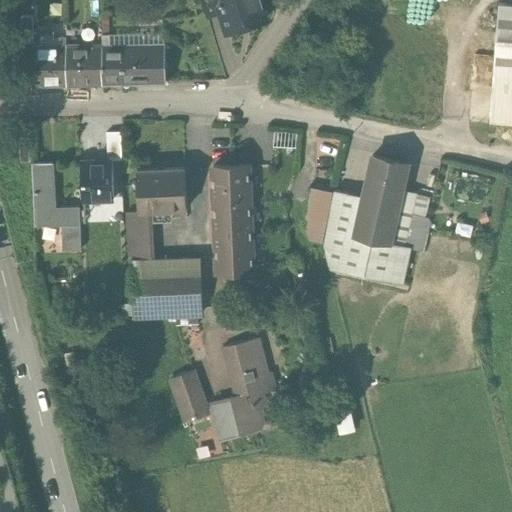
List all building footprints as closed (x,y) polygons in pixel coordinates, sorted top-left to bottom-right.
[(259,0),(204,0),(209,16),(219,13),(224,32),(234,30),(236,32),(254,27),(255,23),(265,19),(259,0)] [(511,5),(498,4),(489,124),(511,125),(511,5)] [(102,44),(66,45),(67,85),(103,84),(102,47),(102,44)] [(66,45),(33,45),(33,86),(67,85),(66,45)] [(103,84),(168,83),(168,46),(102,47),(103,84)] [(29,143),(19,144),(20,163),(31,162),(29,143)] [(409,163),(371,155),(362,197),(353,237),(391,245),(403,190),(409,163)] [(111,161),(81,162),(83,200),(113,199),(111,161)] [(53,163),(32,164),(35,226),(62,225),(63,250),(80,250),(79,208),(55,209),(53,163)] [(248,166),(213,168),(217,272),(252,271),(248,166)] [(185,169),(137,171),(138,211),(151,211),(186,210),(185,169)] [(325,235),(334,194),(311,189),(302,231),(325,235)] [(430,197),(403,190),(391,245),(411,250),(424,253),(431,222),(429,218),(425,217),(430,197)] [(353,237),(362,197),(334,191),(334,194),(325,235),(318,267),(403,285),(411,250),(391,245),(353,237)] [(133,262),(153,261),(151,211),(138,211),(124,212),(126,262),(133,262)] [(153,261),(133,262),(135,318),(201,316),(198,259),(153,261)] [(224,348),(233,385),(236,397),(249,394),(260,430),(261,430),(264,421),(261,412),(268,410),(265,395),(276,392),(272,374),(269,374),(260,339),(224,348)] [(73,352),(65,354),(67,366),(75,364),(73,352)] [(194,372),(170,381),(184,423),(209,415),(194,372)] [(236,397),(210,403),(219,440),(260,430),(249,394),(236,397)]
